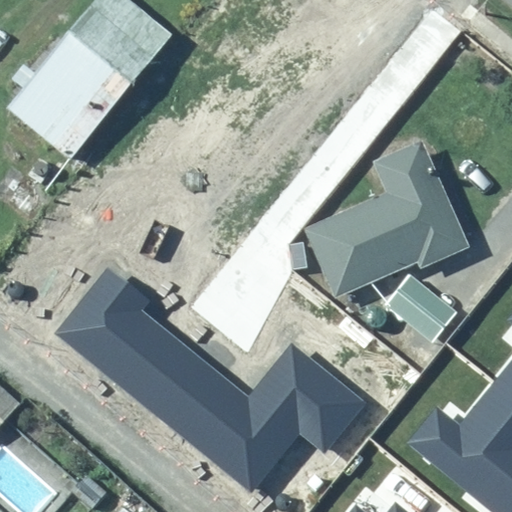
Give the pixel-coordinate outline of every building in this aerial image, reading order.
[(126,0),(85,0),(0,105),(0,108),(64,161),(168,33),(126,0)] [(303,228),(334,299),(418,263),(420,268),(469,247),(422,139),(370,161),(384,193),(303,228)] [(288,244),(291,270),(308,268),(304,242),(288,244)] [(108,265),(52,333),(251,495),(301,434),(324,453),(365,403),(291,343),(249,395),(144,310),(152,301),(108,265)] [(410,274),(384,305),(432,344),(457,312),(410,274)] [(436,405),(404,443),(490,511),(511,511),(511,316),(509,320),(511,323),(511,360),(494,383),(460,424),(436,405)] [(0,421),(14,404),(0,393),(0,421)] [(365,511),(356,504),(349,511),(407,511),(395,503),(387,511),(365,511)]
